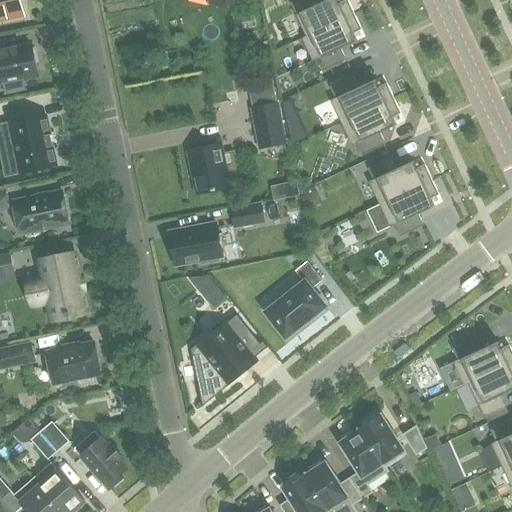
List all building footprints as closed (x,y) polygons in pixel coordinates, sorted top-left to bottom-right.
[(19,0),(0,0),(0,18),(23,14),(19,0)] [(302,38),(302,39),(354,14),(347,0),(345,0),(339,3),(338,0),(325,0),(319,3),(318,0),(296,0),(291,2),(307,36),(302,38)] [(354,14),(302,39),(313,61),(317,59),(322,71),(346,60),(341,48),(357,41),(353,33),(361,29),(354,14)] [(35,48),(32,49),(31,45),(0,51),(0,83),(4,82),(6,92),(24,88),(22,79),(38,75),(35,62),(38,62),(35,48)] [(331,100),(342,122),(394,98),(387,83),(379,87),(375,79),(359,87),(353,76),(330,87),(335,98),(331,100)] [(394,98),(342,122),(352,145),(356,143),(362,154),(385,143),(380,132),(396,124),(393,117),(401,113),(394,98)] [(287,143),(279,101),(251,106),(259,148),(287,143)] [(20,172),(56,165),(52,145),(53,145),(51,135),(50,135),(46,115),(9,123),(20,172)] [(220,144),(188,150),(198,193),(229,187),(243,184),(236,153),(223,156),(220,144)] [(380,204),(432,179),(425,164),(417,168),(413,160),(397,168),(391,157),(368,168),(374,181),(370,183),(380,204)] [(432,179),(380,204),(390,226),(395,224),(400,236),(423,225),(418,213),(434,206),(431,198),(439,194),(432,179)] [(0,208),(9,207),(6,191),(0,192),(0,208)] [(62,192),(14,202),(20,233),(23,232),(23,233),(41,229),(41,228),(69,223),(62,192)] [(260,203),(232,208),(235,227),(264,221),(260,203)] [(216,223),(169,233),(176,266),(199,261),(200,265),(220,261),(219,257),(222,256),(216,223)] [(41,277),(34,278),(39,305),(47,303),(50,319),(87,311),(83,291),(84,291),(80,275),(75,254),(38,262),(41,277)] [(10,255),(0,256),(0,275),(14,272),(10,255)] [(304,281),(266,312),(286,337),(325,306),(312,288),(323,280),(308,261),(296,270),(304,281)] [(188,278),(197,290),(211,279),(207,274),(188,278)] [(197,347),(193,350),(204,402),(227,384),(257,359),(255,357),(255,356),(251,351),(260,344),(260,343),(237,315),(228,322),(197,346),(197,347)] [(453,362),(464,384),(511,361),(511,350),(509,345),(501,348),(498,341),(481,348),(476,337),(452,348),(458,360),(453,362)] [(100,374),(94,342),(47,352),(54,383),(61,382),(62,386),(77,382),(77,379),(100,374)] [(10,363),(34,358),(31,343),(7,348),(10,363)] [(511,361),(464,384),(464,385),(469,383),(484,416),(506,406),(500,395),(511,389),(511,361)] [(363,426),(360,428),(388,471),(386,466),(406,453),(381,414),(377,417),(375,414),(361,422),(363,426)] [(491,443),(502,466),(511,460),(511,419),(490,430),(496,441),(491,443)] [(52,421),(42,430),(59,450),(69,441),(52,421)] [(416,425),(403,434),(416,454),(426,447),(416,425)] [(349,478),(362,498),(372,491),(367,484),(388,471),(360,428),(359,428),(360,429),(354,433),(351,429),(339,436),(342,441),(340,442),(359,471),(349,478)] [(48,459),(59,450),(42,430),(31,439),(48,459)] [(95,430),(75,448),(109,488),(123,476),(121,474),(127,468),(120,460),(123,457),(111,444),(108,446),(95,430)] [(442,443),(436,433),(425,438),(430,449),(442,443)] [(352,504),(362,498),(349,478),(339,484),(325,462),(323,463),(320,459),(309,467),(311,471),(305,475),(304,474),(327,511),(356,511),(357,511),(352,504)] [(511,460),(502,466),(511,487),(511,460)] [(33,479),(61,511),(70,511),(84,500),(52,462),(33,479)] [(327,511),(304,474),(300,476),(298,473),(285,482),(287,485),(283,487),(298,511),(327,511)] [(0,498),(1,500),(12,491),(0,477),(0,498)] [(61,511),(33,479),(14,495),(29,511),(61,511)]
